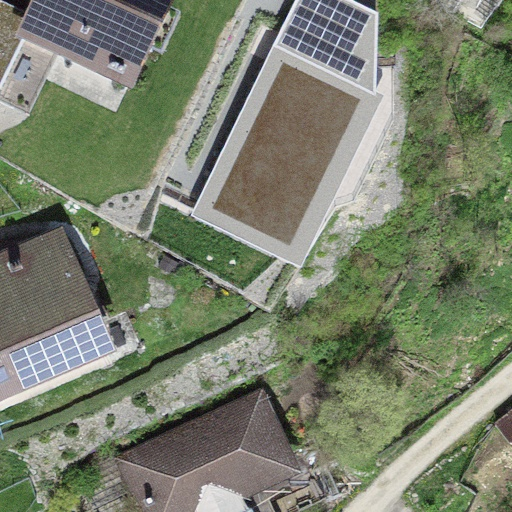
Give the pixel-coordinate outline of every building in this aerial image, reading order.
[(0,1),(0,101),(13,108),(43,45),(130,86),(148,48),(160,53),(178,16),(166,10),(171,0),(39,0),(31,17),(0,1)] [(259,109),(236,157),(313,194),(324,172),(336,177),(359,128),(348,123),(358,100),(281,63),(259,109)] [(236,157),(259,109),(228,94),(180,193),(212,208),(236,157)] [(0,391),(103,347),(58,242),(0,266),(0,391)] [(258,398),(122,461),(145,511),(200,511),(291,470),(258,398)]
